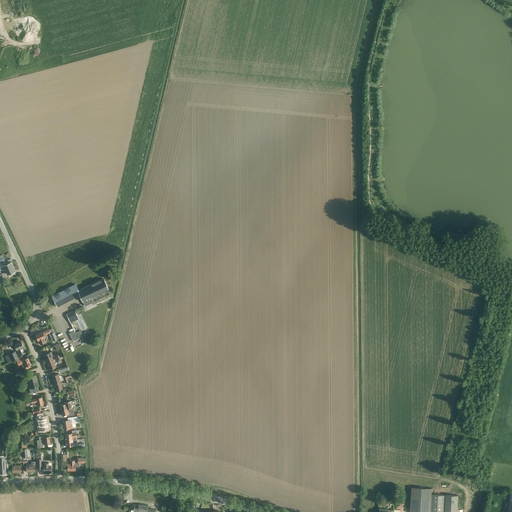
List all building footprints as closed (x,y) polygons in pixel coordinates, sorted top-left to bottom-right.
[(0,255),(0,270),(5,269),(7,274),(15,271),(11,262),(6,265),(2,255),(0,255)] [(57,294),(52,296),(57,306),(80,295),(83,301),(85,306),(93,302),(91,298),(108,289),(106,284),(103,278),(81,289),(78,290),(76,285),(57,294)] [(74,310),(66,314),(70,323),(79,319),(74,310)] [(44,336),(50,333),(49,329),(43,332),(42,332),(35,335),(38,341),(40,344),(46,342),(44,338),(45,338),(44,336)] [(74,331),(69,333),(72,341),(83,336),(81,331),(75,333),(74,331)] [(19,355),(22,353),(24,352),(22,347),(23,347),(21,342),(14,345),(19,355)] [(9,354),(5,356),(8,363),(13,361),(16,360),(18,364),(19,366),(22,364),(24,369),(30,366),(29,364),(31,363),(28,357),(24,359),(22,357),(19,358),(15,351),(10,354),(9,354)] [(50,352),(49,353),(44,354),(47,362),(53,359),(50,352)] [(53,359),(47,362),(50,369),(56,367),(53,359)] [(30,373),(26,375),(20,377),(21,381),(28,379),(30,383),(37,381),(35,375),(31,376),(30,373)] [(58,374),(57,374),(52,375),(54,383),(61,381),(58,374)] [(61,381),(54,383),(56,391),(63,389),(61,381)] [(42,397),(36,398),(30,400),(31,403),(34,402),(34,406),(38,405),(43,404),(42,397)] [(64,404),(60,404),(61,410),(67,408),(72,407),(73,407),(75,407),(75,403),(74,400),(71,401),(66,402),(66,403),(65,403),(64,404)] [(41,415),(36,416),(35,416),(37,425),(38,425),(39,430),(48,428),(46,418),(42,419),(41,415)] [(64,429),(69,428),(73,428),(72,425),(73,423),(79,422),(78,419),(82,418),(82,416),(78,416),(68,418),(68,420),(63,421),(64,429)] [(70,433),(65,434),(66,441),(73,440),(77,440),(76,438),(76,437),(76,433),(79,433),(78,430),(72,430),(72,433),(70,433)] [(40,440),(41,445),(40,445),(40,448),(45,447),(44,445),(50,444),(49,436),(44,437),(44,436),(39,437),(39,440),(40,440)] [(23,460),(23,462),(27,462),(27,457),(31,457),(30,448),(27,448),(27,446),(22,446),(22,449),(23,457),(23,460)] [(41,458),(37,458),(37,459),(37,464),(38,469),(42,469),(42,468),(43,468),(43,471),(51,471),(51,466),(48,466),(48,463),(44,463),(44,466),(42,466),(41,459),(41,458)] [(75,470),(78,470),(79,469),(79,463),(84,463),(84,458),(78,458),(78,463),(74,463),(74,460),(70,460),(70,464),(68,464),(68,470),(75,470)] [(35,471),(35,466),(35,461),(31,461),(31,464),(26,465),(26,472),(35,471)] [(412,490),(410,511),(443,511),(444,510),(444,495),(432,494),(432,488),(431,488),(412,487),(412,490)] [(478,511),(479,493),(466,493),(464,511),(478,511)] [(446,494),(445,510),(444,511),(457,511),(458,495),(446,494)]
